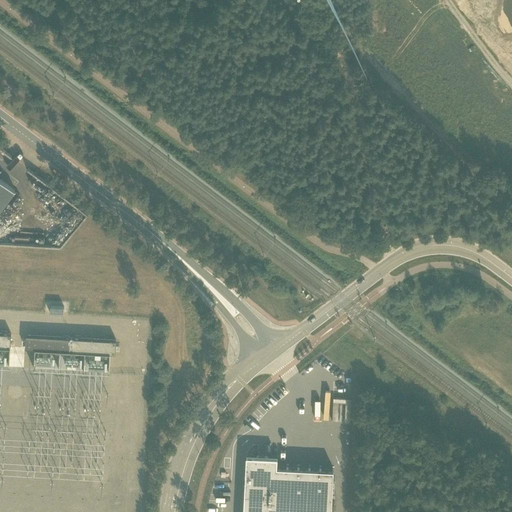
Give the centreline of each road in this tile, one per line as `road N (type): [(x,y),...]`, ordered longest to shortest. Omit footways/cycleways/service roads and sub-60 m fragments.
road 1 (tertiary): [(269,354),(159,237),(0,112)]
road 2 (track): [(390,264),(350,68),(279,0)]
road 3 (tertiary): [(269,354),(419,247),(467,248),(511,279)]
road 4 (tertiary): [(269,354),(227,387),(198,427),(172,511)]
